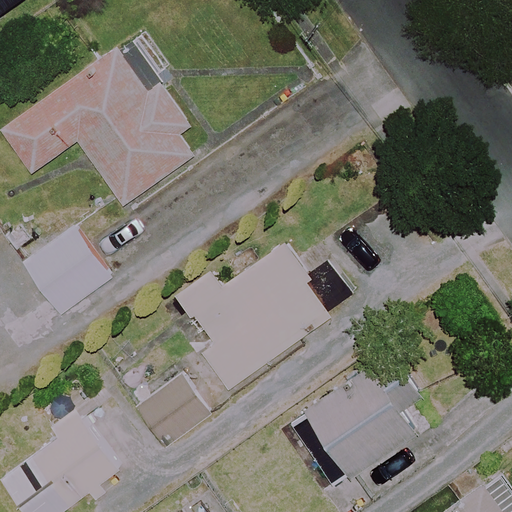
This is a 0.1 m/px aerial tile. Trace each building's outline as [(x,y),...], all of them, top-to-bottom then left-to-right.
[(0,0),(0,12),(17,0),(0,0)] [(207,146),(134,37),(0,127),(0,130),(29,172),(80,137),(124,203),(207,146)] [(113,274),(77,224),(27,261),(63,311),(113,274)] [(335,311),(286,242),(226,284),(214,268),(182,291),(215,337),(203,346),(231,385),(335,311)] [(423,396),(393,350),(308,406),(354,476),(416,436),(400,411),(423,396)] [(210,413),(177,371),(135,406),(168,447),(210,413)] [(59,511),(124,467),(82,406),(54,425),(60,433),(3,472),(31,511),(59,511)] [(511,511),(511,488),(502,474),(449,511),(511,511)]
